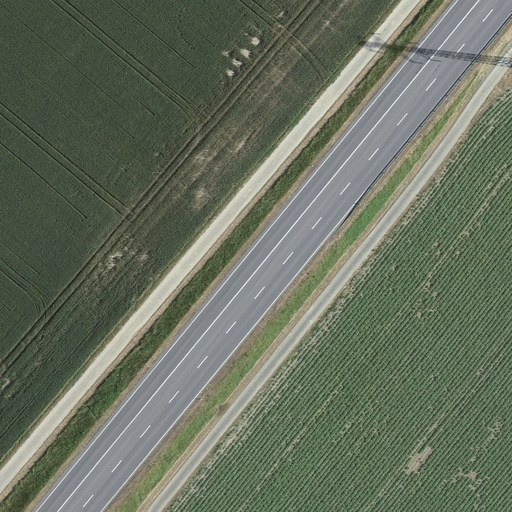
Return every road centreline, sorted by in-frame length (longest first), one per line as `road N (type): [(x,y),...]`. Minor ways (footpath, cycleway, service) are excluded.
road 1 (primary): [(490,0),(68,511)]
road 2 (track): [(0,482),(412,0)]
road 3 (track): [(152,511),(511,56)]
